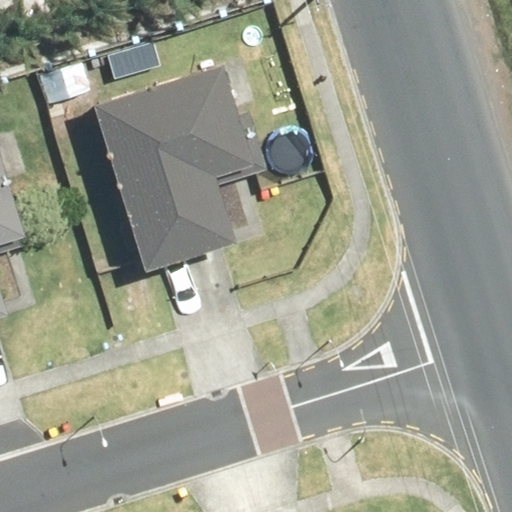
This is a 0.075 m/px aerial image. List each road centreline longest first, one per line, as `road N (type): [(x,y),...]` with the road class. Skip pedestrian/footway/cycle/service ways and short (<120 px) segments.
road 1 (residential): [(0,495),(502,338)]
road 2 (secondary): [(502,338),(396,0)]
